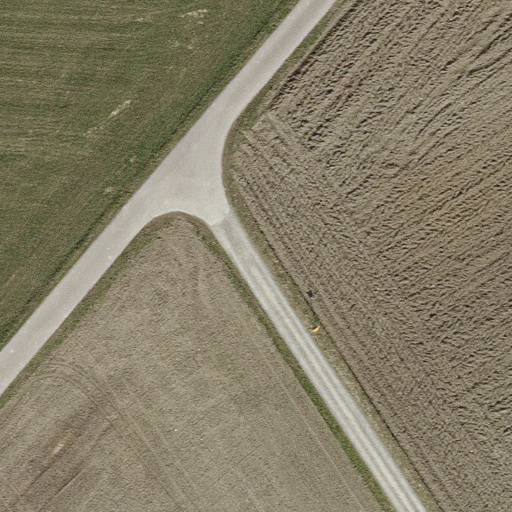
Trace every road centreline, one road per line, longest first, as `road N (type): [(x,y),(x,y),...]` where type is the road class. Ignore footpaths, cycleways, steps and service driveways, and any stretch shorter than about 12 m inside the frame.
road 1 (track): [(322,0),(0,376)]
road 2 (track): [(184,161),(412,511)]
